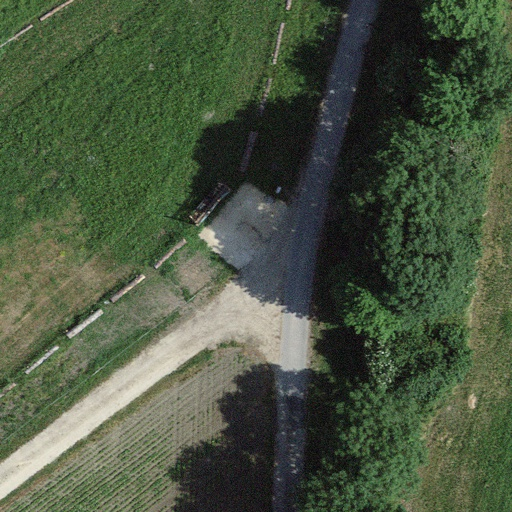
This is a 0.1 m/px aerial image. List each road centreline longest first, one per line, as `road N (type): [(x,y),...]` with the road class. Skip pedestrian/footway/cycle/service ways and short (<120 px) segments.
road 1 (track): [(287,511),(300,301),(363,0)]
road 2 (track): [(300,301),(256,296),(0,482)]
